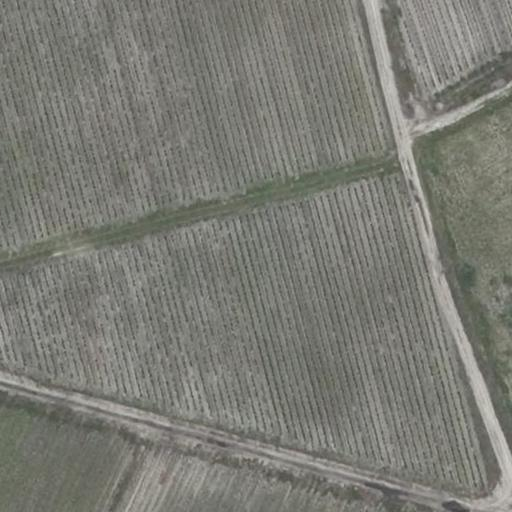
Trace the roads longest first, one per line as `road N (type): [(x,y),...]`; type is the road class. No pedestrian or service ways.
road 1 (track): [(377,0),(451,299),(511,468)]
road 2 (track): [(511,73),(407,132)]
